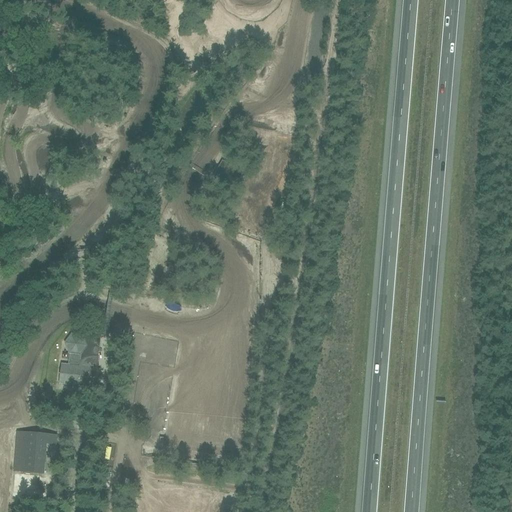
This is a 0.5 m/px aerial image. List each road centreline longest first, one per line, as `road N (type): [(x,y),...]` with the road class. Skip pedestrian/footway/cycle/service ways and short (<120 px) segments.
road 1 (track): [(262,511),(337,0)]
road 2 (motorway): [(410,0),(367,511)]
road 3 (motorway): [(408,511),(450,0)]
road 4 (track): [(121,444),(126,405),(98,386),(106,333)]
